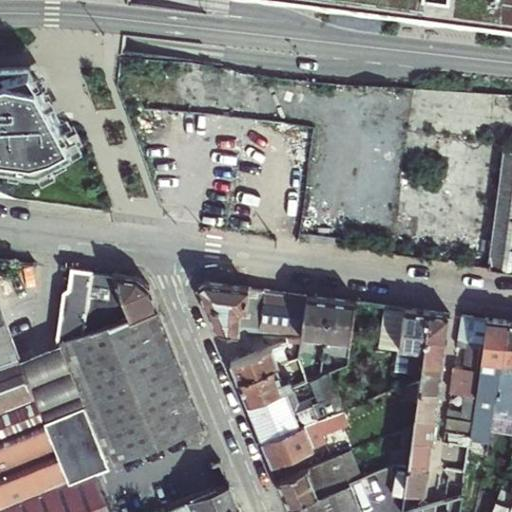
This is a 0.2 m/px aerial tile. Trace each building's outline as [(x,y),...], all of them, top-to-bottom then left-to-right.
[(511,0),(348,0),(399,8),(511,22),(511,0)] [(53,72),(30,67),(0,67),(0,196),(27,200),(42,149),(48,161),(88,141),(85,135),(82,130),(84,129),(53,72)] [(464,246),(487,85),(426,77),(404,238),(464,246)] [(297,240),(310,126),(283,123),(271,237),(297,240)] [(511,268),(511,147),(506,147),(491,266),(510,268),(511,268)] [(226,191),(250,193),(251,172),(226,171),(226,191)] [(248,233),(249,194),(202,193),(201,231),(248,233)] [(62,289),(55,339),(81,401),(43,417),(0,434),(0,511),(111,511),(94,470),(200,428),(206,426),(203,419),(157,306),(83,330),(89,268),(70,266),(67,285),(62,289)] [(83,330),(157,306),(148,283),(143,279),(138,275),(89,268),(83,330)] [(231,284),(204,280),(197,285),(215,329),(236,330),(239,308),(245,308),(248,286),(231,284)] [(239,308),(236,330),(243,331),(250,331),(251,324),(258,325),(258,332),(263,332),(287,334),(301,335),(303,326),(281,323),(285,291),(264,288),(248,286),(245,308),(239,308)] [(281,323),(303,326),(307,294),(285,291),(281,323)] [(324,348),(330,297),(323,296),(307,294),(303,326),(301,335),(300,345),(324,348)] [(345,299),(330,297),(324,348),(348,351),(354,300),(345,299)] [(426,336),(429,310),(420,309),(393,305),(385,304),(379,345),(411,348),(408,371),(401,370),(406,380),(420,374),(422,361),(426,336)] [(17,354),(0,305),(0,434),(43,417),(17,354)] [(447,327),(449,313),(429,310),(426,336),(445,339),(447,327)] [(483,342),(487,317),(460,314),(456,339),(467,340),(483,342)] [(487,317),(483,342),(479,369),(478,378),(477,382),(495,384),(497,375),(502,362),(507,320),(501,319),(487,317)] [(511,320),(507,320),(502,362),(497,375),(505,379),(504,387),(511,389),(511,320)] [(223,347),(230,363),(259,352),(256,346),(250,348),(243,331),(236,330),(215,329),(223,347)] [(263,332),(258,332),(250,331),(243,331),(250,348),(256,346),(259,352),(268,348),(263,332)] [(268,348),(277,345),(284,342),(289,340),(287,334),(263,332),(268,348)] [(426,336),(422,361),(442,364),(444,347),(445,339),(426,336)] [(81,401),(55,339),(17,354),(43,417),(81,401)] [(466,347),(467,340),(456,339),(456,346),(466,347)] [(479,369),(483,342),(467,340),(466,347),(465,356),(463,367),(479,369)] [(286,348),(284,342),(277,345),(281,355),(284,354),(286,348)] [(259,352),(230,363),(233,373),(237,381),(282,363),(284,362),(281,355),(277,345),(268,348),(259,352)] [(465,356),(454,354),(453,365),(463,367),(465,356)] [(284,362),(282,363),(283,366),(290,364),(300,359),(298,356),(284,362)] [(246,404),(283,389),(290,386),(309,378),(311,377),(300,359),(290,364),(293,372),(293,376),(288,378),(283,366),(282,363),(237,381),(241,392),(246,404)] [(422,361),(420,374),(419,388),(438,391),(441,370),(442,364),(422,361)] [(451,374),(478,378),(479,369),(463,367),(453,365),(451,374)] [(258,433),(261,441),(343,407),(328,370),(311,377),(309,378),(318,402),(311,404),(292,412),(283,389),(246,404),(258,433)] [(406,380),(399,429),(414,423),(415,411),(419,388),(420,374),(406,380)] [(477,382),(478,378),(451,374),(449,392),(463,394),(475,396),(477,382)] [(495,384),(487,429),(511,433),(511,389),(504,387),(505,379),(497,375),(495,384)] [(475,396),(471,420),(470,430),(469,438),(485,440),(487,429),(495,384),(477,382),(475,396)] [(290,386),(283,389),(292,412),(311,404),(309,398),(297,403),(290,386)] [(438,391),(419,388),(415,411),(435,414),(436,407),(438,391)] [(475,396),(463,394),(460,411),(447,409),(446,416),(471,420),(475,396)] [(349,423),(343,407),(261,441),(269,462),(276,479),(303,468),(297,455),(313,448),(312,446),(325,441),(322,433),(349,423)] [(415,411),(414,423),(411,436),(431,439),(433,424),(435,414),(415,411)] [(471,420),(446,416),(444,426),(470,430),(471,420)] [(409,457),(411,436),(414,423),(399,429),(397,447),(386,452),(392,464),(409,457)] [(431,439),(411,436),(409,457),(408,462),(427,464),(430,447),(431,439)] [(283,496),(288,506),(363,476),(352,448),(303,468),(276,479),(283,496)] [(426,479),(427,464),(408,462),(404,487),(424,490),(426,479)] [(289,511),(362,511),(357,500),(380,491),(372,472),(363,476),(288,506),(289,511)] [(228,482),(164,508),(165,511),(217,511),(218,511),(238,504),(233,493),(228,482)] [(491,511),(507,511),(510,505),(496,500),(491,511)]
